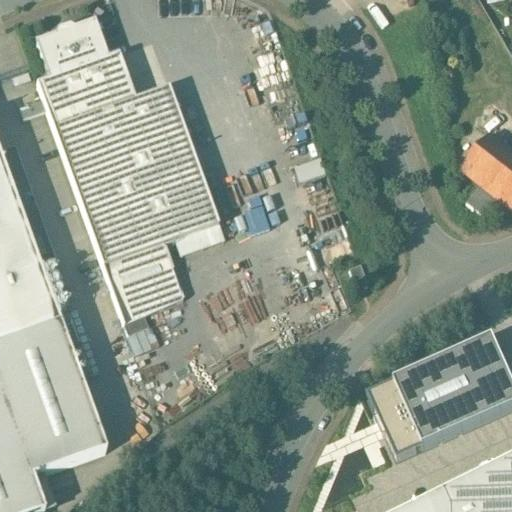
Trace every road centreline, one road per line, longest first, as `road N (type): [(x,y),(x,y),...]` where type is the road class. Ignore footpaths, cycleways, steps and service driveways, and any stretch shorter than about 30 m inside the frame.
road 1 (residential): [(307,0),(328,16),(353,58),(436,277)]
road 2 (residential): [(436,277),(339,373),(300,427),(264,511)]
